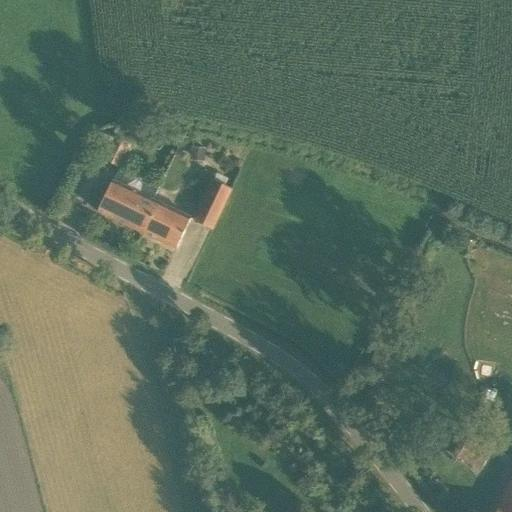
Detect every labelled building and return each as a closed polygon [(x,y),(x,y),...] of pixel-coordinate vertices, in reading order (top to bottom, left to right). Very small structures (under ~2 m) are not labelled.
[(119,168),(130,145),(114,137),(103,161),(119,168)] [(190,147),(189,160),(203,162),(205,149),(190,147)] [(211,180),(192,221),(213,230),(231,189),(211,180)] [(98,212),(143,234),(157,203),(112,181),(98,212)] [(190,219),(157,203),(143,234),(176,249),(190,219)] [(371,365),(365,377),(378,384),(384,372),(371,365)] [(480,470),(489,454),(466,440),(457,456),(480,470)] [(511,460),(511,476),(495,511),(511,511),(511,460)] [(227,478),(207,482),(211,501),(231,497),(227,478)]
